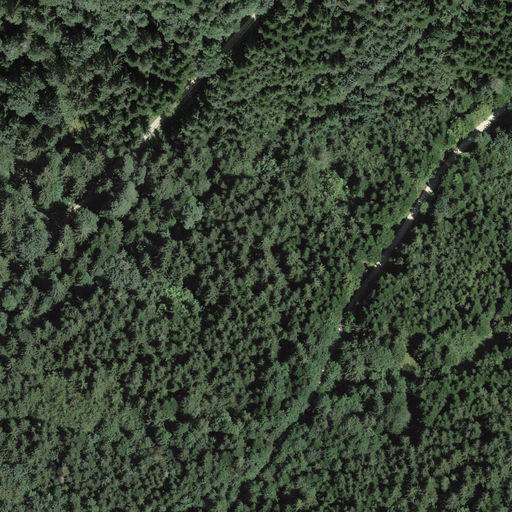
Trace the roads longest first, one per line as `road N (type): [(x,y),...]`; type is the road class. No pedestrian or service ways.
road 1 (track): [(237,511),(413,213),(473,131),(511,104)]
road 2 (track): [(0,297),(270,0)]
